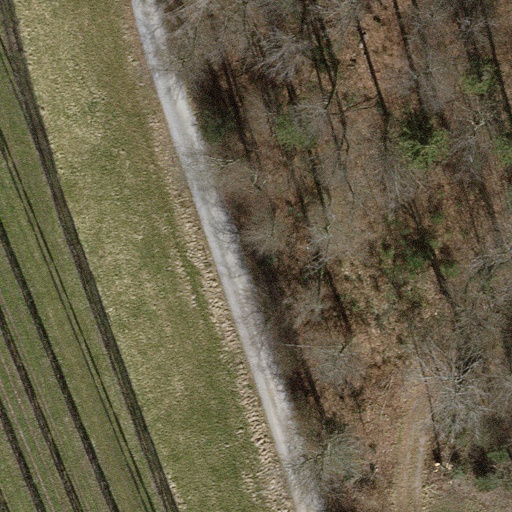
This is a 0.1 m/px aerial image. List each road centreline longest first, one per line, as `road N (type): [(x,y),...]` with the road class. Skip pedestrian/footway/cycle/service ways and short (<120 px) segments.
road 1 (track): [(310,511),(145,0)]
road 2 (track): [(414,511),(429,403),(458,344),(511,272)]
